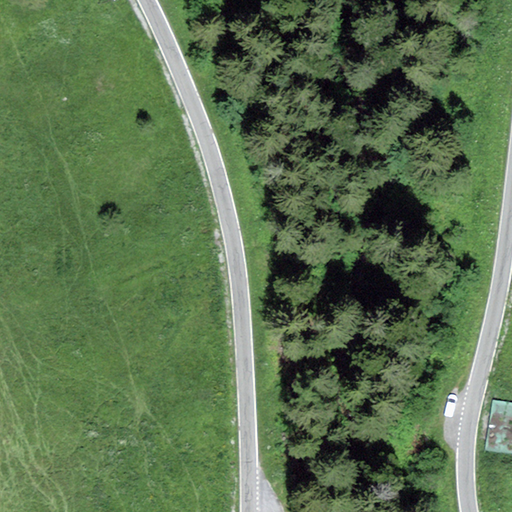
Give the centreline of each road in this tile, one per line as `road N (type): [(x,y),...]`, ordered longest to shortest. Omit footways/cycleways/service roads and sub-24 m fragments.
road 1 (unclassified): [(249,511),(242,313),(229,219),(206,137),(147,0)]
road 2 (unclassified): [(511,200),(469,428),(470,511)]
